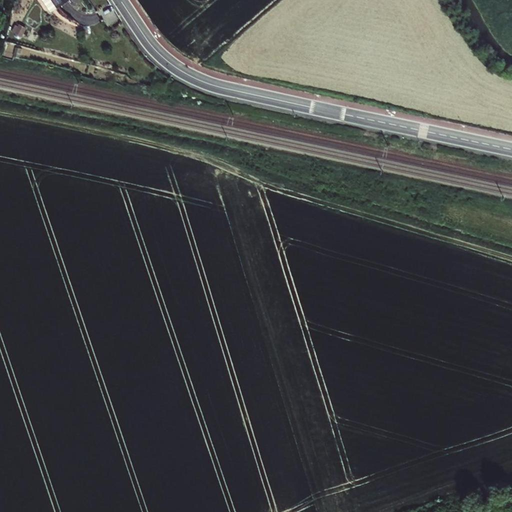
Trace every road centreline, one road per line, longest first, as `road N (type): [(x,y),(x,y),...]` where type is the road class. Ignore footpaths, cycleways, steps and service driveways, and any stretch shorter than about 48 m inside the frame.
road 1 (track): [(0,113),(226,162),(277,186),(511,258)]
road 2 (tertiary): [(118,0),(155,50),(205,82),(511,148)]
